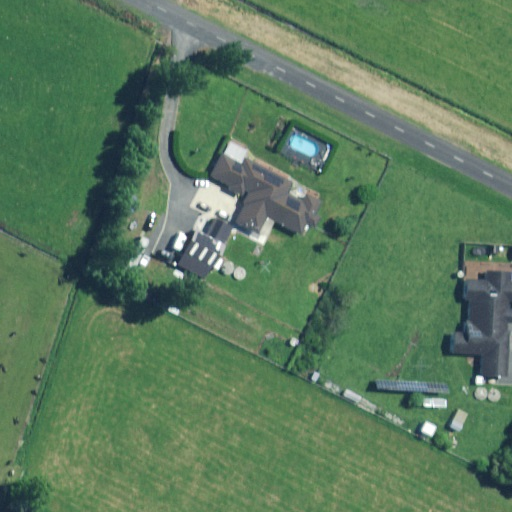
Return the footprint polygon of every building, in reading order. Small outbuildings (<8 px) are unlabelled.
[(230,240),(238,225),(262,237),(269,222),(296,236),(302,225),(305,227),(310,230),(317,217),(312,214),(318,203),(298,193),(295,200),(283,194),(288,184),(239,158),(236,164),(217,155),(206,177),(220,185),(217,191),(239,203),(232,216),(216,208),(191,255),(210,265),(225,237),(230,240)] [(179,232),(176,224),(169,227),(176,248),(189,243),(184,230),(179,232)] [(511,283),(511,284),(511,279),(511,273),(481,271),(480,281),(461,280),(459,300),(464,300),(462,332),(448,331),(446,354),(476,356),(475,376),(502,378),(508,302),(511,302),(511,283)] [(474,401),(475,402),(477,402),(478,402),(479,402),(480,402),(482,401),(483,400),(484,399),(484,398),(485,397),(485,395),(485,394),(485,393),(485,391),(484,390),(483,389),(482,388),(481,387),(480,387),(479,386),(477,386),(476,387),(475,387),(473,388),(472,388),(471,389),(471,390),(470,392),(470,393),(470,394),(470,396),(470,397),(471,398),(472,399),(473,400),(474,401)] [(490,403),(491,403),(492,403),(494,403),(495,403),(496,403),(498,402),(499,401),(499,400),(500,399),(501,398),(501,396),(501,395),(501,394),(500,393),(500,391),(499,390),(498,389),(497,389),(495,388),(494,388),(493,388),(491,388),(490,389),(489,389),(488,390),(487,391),(486,392),(486,394),(486,395),(486,396),(486,398),(486,399),(487,400),(488,401),(489,402),(490,403)] [(441,400),(418,399),(417,407),(441,408),(441,400)] [(447,418),(459,424),(464,413),(452,408),(447,418)] [(459,424),(447,418),(443,428),(455,433),(459,424)] [(430,427),(419,423),(415,433),(426,437),(430,427)] [(453,450),(456,440),(445,436),(441,447),(453,450)]
